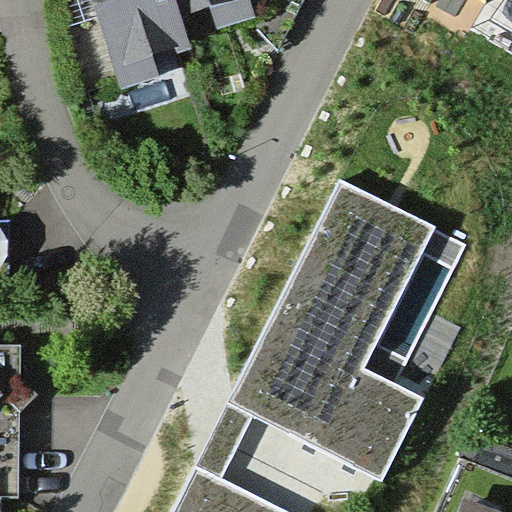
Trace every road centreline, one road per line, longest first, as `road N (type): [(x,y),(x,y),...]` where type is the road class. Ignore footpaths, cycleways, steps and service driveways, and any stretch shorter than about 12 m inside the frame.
road 1 (residential): [(187,280),(76,205),(14,30),(15,0)]
road 2 (residential): [(187,280),(348,0)]
road 3 (residential): [(70,511),(187,280)]
